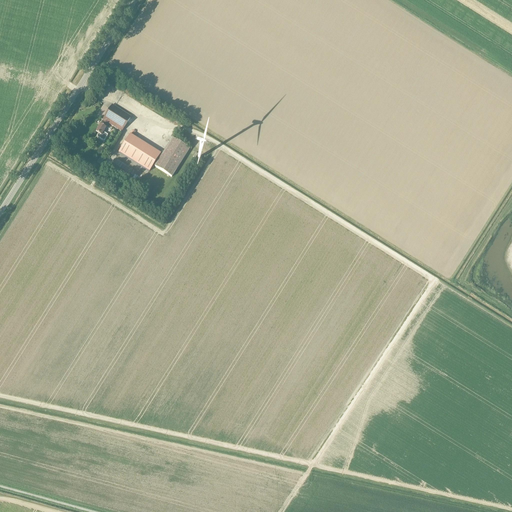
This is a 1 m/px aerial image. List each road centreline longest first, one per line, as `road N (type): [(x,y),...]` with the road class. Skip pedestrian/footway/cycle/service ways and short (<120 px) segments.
road 1 (track): [(216,141),(432,276),(309,467)]
road 2 (unclassified): [(0,212),(134,0)]
